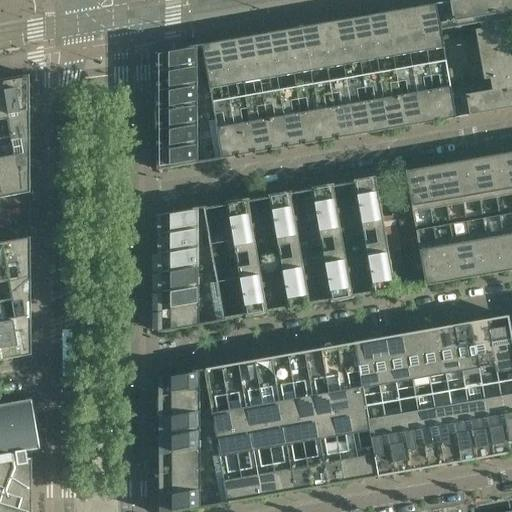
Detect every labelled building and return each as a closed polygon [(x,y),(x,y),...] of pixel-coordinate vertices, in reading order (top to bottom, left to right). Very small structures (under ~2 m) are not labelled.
[(484,81),(490,80),(490,85),(464,90),(469,116),(511,108),(511,0),(461,0),(449,2),(452,22),(446,23),(441,24),(440,23),(441,31),(480,24),(480,30),(475,31),(484,81)] [(441,38),(435,5),(433,5),(430,6),(429,6),(417,8),(417,11),(423,41),(441,38)] [(423,41),(417,11),(417,8),(413,9),(400,11),(401,14),(406,44),(423,41)] [(406,44),(401,14),(400,11),(396,12),(384,14),(384,17),(389,47),(406,44)] [(389,47),(384,17),(384,14),(380,15),(367,17),(368,20),(373,50),(389,47)] [(373,50),(368,20),(367,17),(363,18),(363,17),(350,20),(351,20),(351,23),(356,53),(373,50)] [(356,53),(351,23),(351,20),(346,21),(346,20),(334,22),(334,23),(334,26),(340,56),(356,53)] [(340,56),(334,26),(334,23),(330,23),(317,25),(317,26),(318,29),(323,59),(340,56)] [(323,59),(318,29),(317,26),(313,26),(301,28),(301,29),(301,32),(307,62),(323,59)] [(307,62),(301,32),(301,29),(297,29),(284,31),(284,32),(285,35),(290,65),(307,62)] [(290,65),(285,35),(284,32),(280,32),(268,34),(268,35),(268,38),(273,68),(290,65)] [(273,68),(268,38),(268,35),(263,35),(251,37),(252,40),(257,70),(273,68)] [(257,70),(252,40),(251,37),(247,38),(234,40),(235,43),(240,73),(257,70)] [(450,85),(441,38),(423,41),(406,44),(389,47),(373,50),(356,53),(340,56),(323,59),(307,62),(290,65),(273,68),(257,70),(240,73),(224,76),(208,79),(216,126),(232,124),(249,121),(265,118),(282,115),(298,112),(315,109),(331,106),(348,103),(365,100),(381,97),(398,94),(414,92),(431,89),(450,85)] [(240,73),(235,43),(234,40),(230,41),(218,43),(218,46),(224,76),(240,73)] [(224,76),(218,46),(218,43),(214,44),(202,46),(208,79),(224,76)] [(222,160),(216,126),(208,79),(202,46),(158,53),(158,73),(158,171),(222,160)] [(0,198),(30,193),(29,135),(29,76),(0,81),(0,198)] [(455,119),(451,92),(450,85),(431,89),(437,122),(450,120),(449,120),(453,119),(454,119),(455,119)] [(437,122),(431,89),(414,92),(420,125),(433,123),(433,122),(437,122)] [(420,125),(414,92),(398,94),(404,128),(416,126),(416,125),(420,125)] [(404,128),(398,94),(381,97),(387,130),(387,131),(400,129),(400,128),(404,128)] [(387,130),(381,97),(365,100),(371,133),(371,134),(383,132),(383,131),(387,130)] [(371,133),(365,100),(348,103),(354,136),(354,137),(367,134),(371,133)] [(354,136),(348,103),(331,106),(337,136),(338,140),(350,137),(354,136)] [(337,136),(331,106),(315,109),(321,139),(321,142),(334,140),(333,137),(337,136)] [(321,139),(315,109),(298,112),(304,142),(305,145),(317,143),(317,140),(321,139)] [(304,142),(298,112),(282,115),(287,145),(287,148),(301,146),(300,143),(304,142)] [(287,145),(282,115),(265,118),(270,148),(271,151),(283,149),(283,146),(287,145)] [(270,148),(265,118),(249,121),(254,151),(254,154),(267,152),(266,149),(270,148)] [(254,151),(249,121),(232,124),(237,154),(238,157),(250,155),(250,151),(254,151)] [(237,154),(232,124),(216,126),(222,160),(234,158),(233,154),(237,154)] [(496,195),(491,164),(490,158),(472,161),(479,198),(496,195)] [(479,198),(472,161),(456,163),(462,201),(479,198)] [(511,192),(506,162),(496,163),(491,164),(496,195),(511,192)] [(462,201),(456,163),(439,166),(446,203),(462,201)] [(446,203),(439,166),(423,169),(429,206),(446,203)] [(429,206),(423,169),(405,172),(412,209),(429,206)] [(394,291),(383,228),(374,179),(375,179),(375,178),(353,181),(353,183),(354,183),(374,294),(373,294),(373,296),(395,292),(395,291),(394,291)] [(352,298),(333,187),(332,186),(334,186),(333,185),(310,189),(311,190),(312,190),(331,302),(330,302),(330,303),(353,299),(353,298),(352,298)] [(419,251),(437,248),(453,245),(470,242),(486,239),(503,236),(511,234),(511,191),(511,192),(496,195),(479,198),(462,201),(446,203),(429,206),(412,209),(415,227),(416,227),(416,231),(419,251)] [(309,305),(290,194),(291,194),(291,192),(268,196),(268,198),(269,197),(289,309),(288,309),(288,311),(311,307),(310,305),(309,305)] [(267,313),(247,202),(247,201),(248,201),(248,200),(225,204),(225,205),(227,205),(246,317),(245,317),(245,318),(268,314),(268,313),(267,313)] [(223,321),(204,210),(204,209),(206,209),(206,207),(159,215),(160,333),(226,321),(225,320),(223,321)] [(511,271),(511,234),(503,236),(509,272),(511,271)] [(509,272),(503,236),(486,239),(492,275),(509,272)] [(31,356),(31,297),(30,238),(0,243),(0,350),(2,361),(31,356)] [(492,275),(486,239),(470,242),(476,278),(492,275)] [(476,278),(470,242),(453,245),(459,281),(476,278)] [(459,281),(453,245),(437,248),(443,283),(459,281)] [(443,283),(437,248),(419,251),(425,286),(443,283)] [(511,340),(508,317),(507,317),(487,320),(510,455),(511,454),(511,340)] [(510,455),(487,320),(470,323),(494,457),(510,455)] [(494,457),(470,323),(453,326),(477,460),(494,457)] [(477,460),(453,326),(437,329),(460,463),(477,460)] [(460,463),(437,329),(420,332),(444,466),(460,463)] [(444,466),(420,332),(404,335),(427,469),(444,466)] [(427,469),(404,335),(387,338),(411,472),(427,469)] [(411,472),(387,338),(370,341),(394,475),(411,472)] [(394,475),(370,341),(354,344),(377,478),(394,475)] [(377,478),(354,344),(337,347),(361,481),(377,478)] [(361,481),(337,347),(321,350),(344,484),(361,481)] [(344,484),(321,350),(304,353),(328,486),(344,484)] [(328,486),(304,353),(288,355),(311,489),(328,486)] [(311,489),(288,355),(271,358),(294,492),(311,489)] [(294,492),(271,358),(254,361),(278,495),(294,492)] [(278,495),(254,361),(238,364),(261,498),(278,495)] [(261,498),(238,364),(221,367),(245,501),(261,498)] [(245,501),(221,367),(205,370),(228,504),(245,501)] [(182,511),(228,504),(205,370),(160,378),(161,511),(182,511)] [(32,511),(32,459),(30,459),(27,459),(26,452),(40,450),(31,400),(0,405),(0,511),(32,511)]
